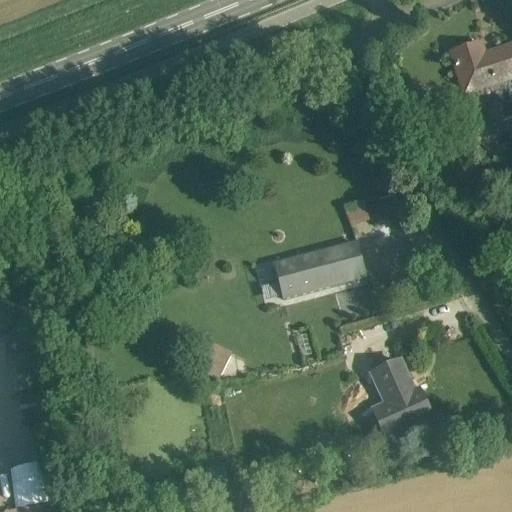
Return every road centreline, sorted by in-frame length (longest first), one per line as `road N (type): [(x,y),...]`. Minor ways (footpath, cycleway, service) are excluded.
road 1 (residential): [(511,356),(443,243),(378,102),(367,58),(383,25),(446,0)]
road 2 (primary): [(0,97),(245,0)]
